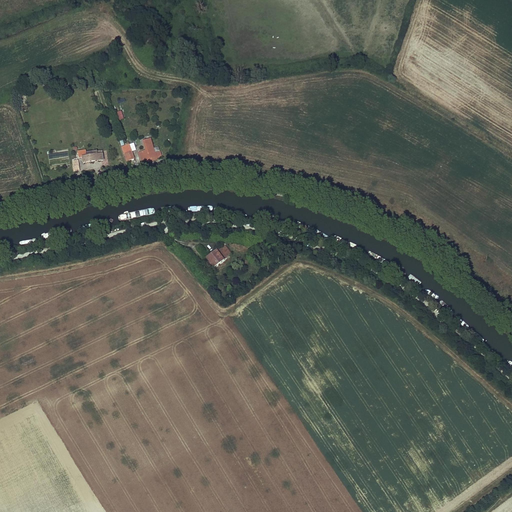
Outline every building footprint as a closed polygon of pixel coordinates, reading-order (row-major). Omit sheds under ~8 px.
[(151,140),(144,142),(147,151),(139,154),(141,161),(146,160),(152,158),(153,161),(158,160),(151,140)] [(130,144),(122,147),(125,154),(133,151),(130,144)] [(86,150),(78,151),(79,158),(83,157),(84,163),(106,160),(106,154),(104,154),(104,153),(105,153),(105,150),(95,151),(95,150),(93,150),(93,152),(86,153),(86,150)] [(133,151),(125,154),(127,161),(135,158),(133,151)] [(225,245),(207,258),(214,267),(232,254),(225,245)]
